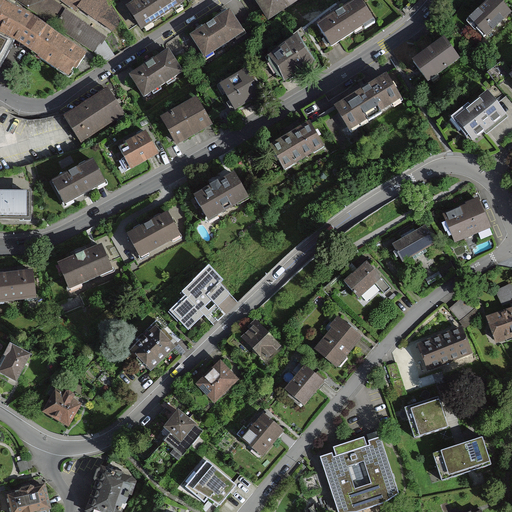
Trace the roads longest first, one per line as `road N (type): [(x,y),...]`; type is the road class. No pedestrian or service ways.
road 1 (residential): [(47,443),(79,447),(112,436),(302,256),(413,178),(448,163),(492,180)]
road 2 (tertiary): [(0,246),(48,239),(97,216),(384,46),(436,0)]
road 3 (residential): [(511,249),(420,307),(241,511)]
road 4 (residential): [(0,90),(44,105),(211,0)]
